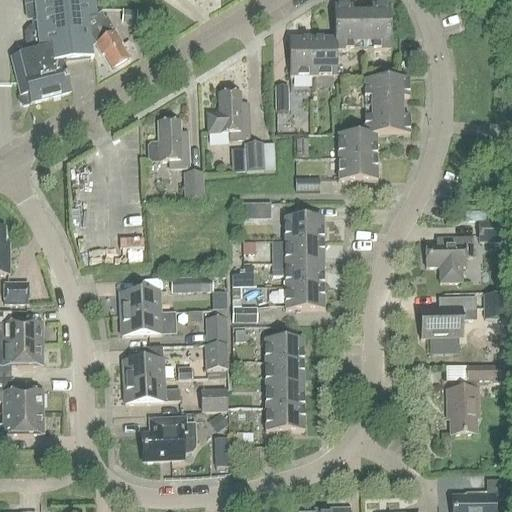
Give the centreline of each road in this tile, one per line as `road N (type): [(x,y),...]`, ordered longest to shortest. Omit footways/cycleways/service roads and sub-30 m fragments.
road 1 (unclassified): [(419,0),(444,126),(372,301),(360,452),(247,494)]
road 2 (unclassified): [(247,494),(134,495),(102,478),(83,444),(78,327),(37,228),(0,167)]
road 3 (unclassified): [(0,167),(267,0)]
